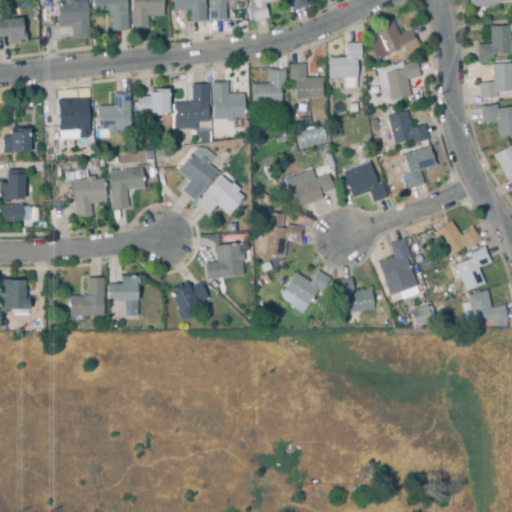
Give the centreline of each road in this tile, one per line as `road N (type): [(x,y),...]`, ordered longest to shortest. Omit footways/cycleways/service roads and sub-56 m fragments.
road 1 (residential): [(375,0),(283,45),(0,79)]
road 2 (residential): [(511,251),(459,151),(437,0)]
road 3 (residential): [(0,254),(161,238)]
road 4 (residential): [(474,186),(337,241)]
